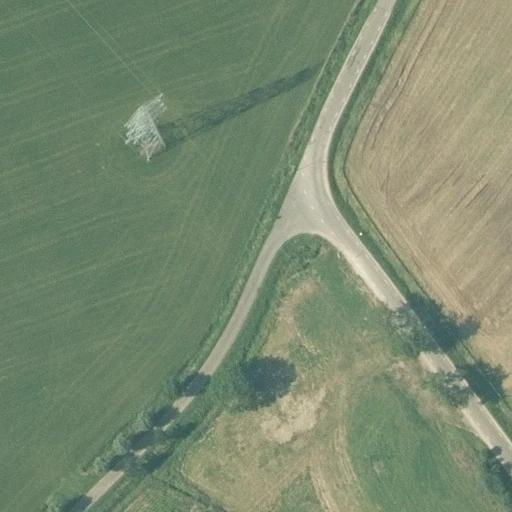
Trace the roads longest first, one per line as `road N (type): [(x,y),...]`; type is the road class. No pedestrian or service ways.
road 1 (unclassified): [(313,194),(276,233),(234,327),(187,397),(74,511)]
road 2 (unclassified): [(511,461),(313,194)]
road 3 (unclassified): [(313,194),(314,146),(387,0)]
